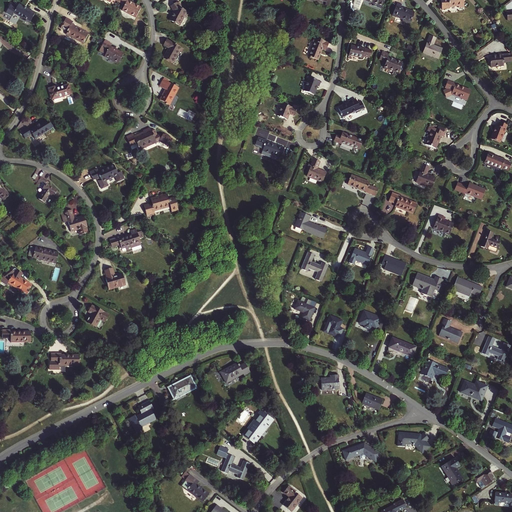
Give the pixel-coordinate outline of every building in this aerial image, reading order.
[(136,18),(141,8),(127,0),(118,0),(118,1),(125,5),(122,10),(136,18)] [(464,7),(463,0),(441,0),(442,8),(450,8),(450,7),(459,6),(459,7),(464,7)] [(181,6),(179,2),(177,3),(171,6),(174,11),(169,20),(179,25),(184,16),(185,17),(188,13),(180,8),(179,7),(181,6)] [(402,5),(397,3),(392,16),(403,20),(403,22),(409,25),(410,23),(411,23),(415,13),(401,7),(402,5)] [(30,23),(35,13),(19,4),(17,8),(11,4),(6,13),(12,16),(14,13),(26,20),(26,21),(30,23)] [(83,43),(88,34),(72,25),(73,22),(66,19),(62,26),(69,30),(66,34),(83,43)] [(436,39),(430,36),(423,53),(439,59),(443,49),(433,46),(436,39)] [(329,44),(315,38),(313,42),(315,43),(309,57),(318,61),(320,55),(319,55),(321,50),(322,50),(326,52),(329,44)] [(106,57),(118,64),(124,54),(110,46),(111,43),(105,40),(100,49),(101,49),(107,52),(105,56),(106,57)] [(168,48),(163,58),(173,63),(179,52),(181,53),(184,49),(167,40),(163,45),(168,48)] [(371,51),(351,46),(349,56),(363,59),(363,57),(370,58),(371,51)] [(390,54),(383,52),(379,60),(386,63),(384,68),(398,73),(403,63),(397,61),(396,62),(393,60),(394,59),(388,57),(390,54)] [(498,56),(490,57),(491,67),(503,65),(503,63),(511,61),(511,58),(511,54),(498,55),(498,56)] [(321,82),(309,78),(304,91),(314,95),(317,87),(319,87),(321,82)] [(179,88),(163,80),(159,86),(166,90),(160,100),(170,105),(179,88)] [(456,84),(448,81),(445,89),(453,92),(451,95),(467,101),(471,91),(456,85),(456,84)] [(49,89),(52,99),(71,94),(69,85),(55,88),(55,87),(49,89)] [(356,100),(338,108),(343,118),(360,110),(361,111),(365,109),(361,102),(358,104),(356,100)] [(293,108),(282,104),(277,116),(287,120),(289,115),(295,117),(298,110),(297,110),(293,108)] [(51,129),(46,120),(29,130),(28,128),(21,132),(25,138),(32,134),(35,139),(51,129)] [(500,143),(507,126),(500,123),(498,127),(496,126),(491,139),(500,143)] [(139,134),(134,136),(133,135),(127,138),(130,145),(136,142),(137,143),(138,147),(138,149),(139,148),(140,150),(146,147),(145,146),(156,141),(157,142),(159,141),(163,144),(164,142),(169,145),(172,139),(163,134),(162,136),(159,134),(157,135),(155,130),(152,131),(150,128),(143,131),(144,133),(139,135),(139,134)] [(437,135),(431,132),(425,145),(436,149),(441,137),(444,138),(445,133),(438,130),(437,135)] [(359,150),(363,141),(343,133),(341,137),(337,135),(334,141),(341,144),(342,144),(359,150)] [(281,159),(285,149),(267,142),(267,141),(258,138),(255,146),(263,149),(262,152),(262,153),(280,160),(281,159)] [(504,161),(488,154),(484,163),(501,169),(508,172),(511,164),(504,162),(504,161)] [(313,162),(307,176),(322,183),(326,173),(317,169),(320,162),(314,159),(313,162)] [(113,165),(107,168),(108,169),(104,170),(104,169),(98,172),(97,169),(90,172),(94,180),(99,178),(100,177),(101,179),(100,180),(98,181),(101,189),(108,186),(105,181),(115,177),(117,182),(124,180),(121,172),(117,174),(113,165)] [(424,166),(423,166),(415,186),(425,190),(426,187),(432,189),(436,179),(426,175),(429,168),(424,166)] [(41,178),(38,176),(35,181),(44,187),(42,189),(44,190),(38,199),(44,203),(50,194),(54,196),(56,197),(59,192),(57,191),(58,190),(46,183),(47,181),(41,177),(41,178)] [(366,192),(365,193),(375,197),(378,189),(368,185),(369,183),(352,176),(348,184),(366,192)] [(485,190),(469,184),(468,187),(457,183),(454,190),(465,195),(465,194),(481,200),(485,190)] [(0,196),(4,200),(9,195),(3,188),(2,189),(0,186),(0,196)] [(397,204),(395,207),(413,214),(417,204),(399,197),(400,196),(392,193),(389,202),(397,204)] [(144,206),(146,216),(155,213),(154,211),(170,206),(172,212),(178,210),(175,198),(169,200),(167,195),(157,198),(156,197),(150,198),(152,203),(144,206)] [(71,231),(78,229),(80,235),(87,233),(86,227),(87,226),(84,216),(75,219),(72,210),(61,213),(64,223),(68,222),(71,231)] [(323,239),(327,230),(308,222),(310,216),(300,212),(294,227),(323,239)] [(438,215),(433,229),(449,235),(454,224),(444,221),(445,218),(438,215)] [(120,237),(110,240),(112,248),(120,245),(121,249),(126,247),(127,250),(131,249),(131,247),(141,244),(139,239),(143,238),(141,232),(137,233),(136,229),(130,231),(131,233),(131,232),(132,234),(131,235),(120,238),(120,237)] [(487,249),(489,245),(497,249),(500,242),(491,239),(493,233),(487,231),(481,247),(487,249)] [(56,263),(58,253),(35,247),(33,257),(56,263)] [(356,261),(367,266),(374,250),(368,248),(365,254),(364,254),(364,253),(355,249),(351,259),(349,263),(354,265),(356,261)] [(321,266),(312,262),(315,255),(308,253),(302,269),(308,271),(309,269),(318,273),(315,279),(322,282),(328,266),(322,263),(321,266)] [(386,266),(384,270),(401,276),(406,264),(389,258),(389,259),(385,257),(382,264),(386,266)] [(106,278),(109,289),(126,285),(122,273),(115,275),(113,268),(105,270),(107,277),(106,278)] [(29,290),(32,285),(14,274),(14,273),(11,269),(2,277),(0,281),(7,285),(8,283),(22,291),(21,293),(26,296),(30,290),(29,290)] [(429,280),(430,279),(417,274),(412,286),(422,290),(421,293),(432,298),(435,290),(439,291),(443,280),(435,277),(434,280),(432,280),(432,281),(429,280)] [(474,285),(457,278),(452,290),(469,297),(471,293),(479,297),(482,289),(474,286),(474,285)] [(301,318),(309,322),(315,308),(298,301),(294,309),(304,313),(301,318)] [(108,314),(92,306),(88,312),(91,314),(89,318),(88,318),(87,320),(88,321),(87,322),(96,327),(100,319),(105,321),(108,314)] [(382,318),(364,311),(359,323),(365,326),(364,328),(370,330),(371,328),(371,327),(373,328),(373,329),(377,331),(382,318)] [(336,337),(342,321),(330,316),(327,324),(331,326),(328,334),(336,337)] [(451,322),(444,319),(442,325),(443,326),(439,336),(458,344),(463,333),(449,328),(451,322)] [(11,342),(31,342),(31,331),(13,331),(13,330),(2,330),(2,338),(11,338),(11,342)] [(488,337),(486,344),(482,353),(488,356),(489,353),(498,357),(497,360),(504,363),(510,347),(504,344),(501,351),(492,347),(495,340),(488,337)] [(416,348),(392,338),(388,348),(412,357),(416,348)] [(60,366),(80,366),(80,355),(61,355),(61,353),(51,353),(51,360),(51,362),(49,362),(49,369),(60,370),(60,366)] [(452,371),(426,360),(421,374),(432,379),(435,371),(439,373),(438,376),(444,379),(446,375),(450,377),(452,371)] [(250,373),(245,363),(239,367),(237,363),(227,369),(227,370),(225,371),(224,370),(220,372),(226,383),(243,374),(244,376),(250,373)] [(322,391),(339,389),(338,375),(330,376),(331,380),(329,380),(329,379),(321,379),(322,391)] [(190,378),(170,389),(175,398),(195,388),(190,378)] [(481,401),(487,386),(476,382),(475,386),(465,382),(460,392),(471,397),(472,395),(476,397),(475,399),(481,401)] [(382,401),(366,394),(364,398),(362,404),(378,410),(382,401)] [(153,408),(149,401),(138,407),(141,414),(139,416),(139,417),(136,419),(135,416),(129,419),(137,433),(142,430),(142,429),(143,429),(142,427),(156,419),(151,410),(153,408)] [(255,419),(243,436),(249,440),(254,434),(259,438),(265,430),(263,428),(265,424),(268,426),(273,420),(262,411),(258,415),(259,416),(256,420),(255,419)] [(511,433),(511,425),(495,419),(492,427),(499,429),(495,438),(503,441),(507,442),(511,434),(511,435),(511,433)] [(405,434),(399,434),(398,446),(405,447),(405,444),(414,445),(422,454),(430,447),(426,442),(429,439),(424,433),(421,436),(420,435),(405,433),(405,434)] [(249,440),(254,444),(259,438),(254,434),(249,440)] [(365,456),(375,462),(380,454),(364,443),(342,451),(346,460),(360,455),(359,458),(361,459),(363,459),(365,458),(365,456)] [(217,455),(226,457),(229,448),(220,445),(217,455)] [(228,474),(229,471),(238,475),(237,478),(243,480),(250,464),(243,462),(240,468),(232,465),(234,458),(228,455),(221,471),(228,474)] [(455,458),(442,466),(445,470),(444,470),(451,482),(456,478),(458,482),(463,479),(458,472),(456,469),(460,466),(455,458)] [(486,487),(490,484),(496,480),(491,472),(492,471),(489,468),(473,478),(474,480),(475,482),(478,483),(482,480),(486,487)] [(194,482),(196,480),(189,475),(185,481),(191,485),(188,490),(203,502),(210,494),(194,482)] [(289,497),(283,506),(288,509),(289,507),(293,510),(302,498),(295,493),(296,491),(289,486),(283,493),(289,497)] [(503,494),(495,493),(494,501),(510,504),(510,507),(511,507),(511,500),(511,495),(506,494),(503,494)] [(396,511),(406,507),(403,500),(393,505),(393,506),(380,511),(396,511)]
